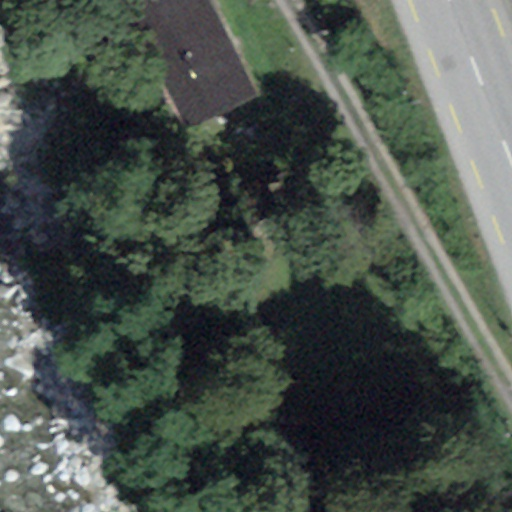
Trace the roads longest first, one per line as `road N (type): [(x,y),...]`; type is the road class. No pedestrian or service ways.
road 1 (track): [(284,0),(511,395)]
road 2 (primary): [(511,168),(447,0)]
